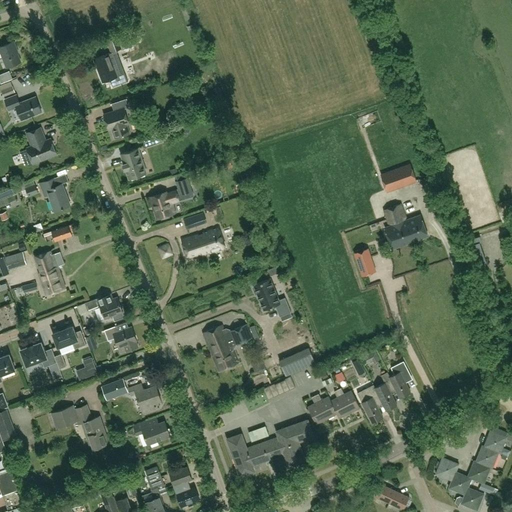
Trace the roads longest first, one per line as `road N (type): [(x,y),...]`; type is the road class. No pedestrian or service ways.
road 1 (residential): [(228,511),(45,32),(30,11),(0,17)]
road 2 (residential): [(291,498),(405,445)]
